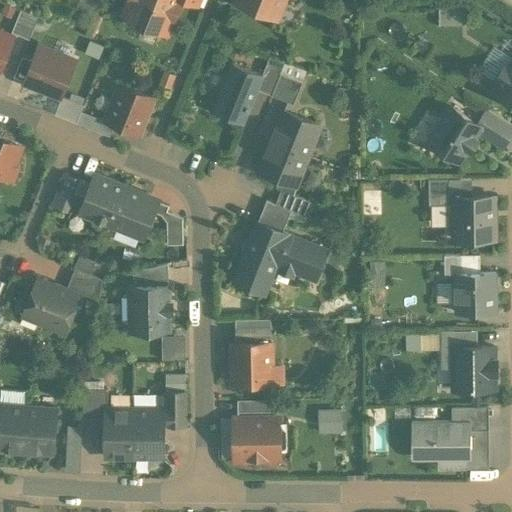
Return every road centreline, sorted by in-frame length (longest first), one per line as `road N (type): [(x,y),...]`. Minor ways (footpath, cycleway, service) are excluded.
road 1 (residential): [(201,495),(193,199),(146,166),(0,108)]
road 2 (residential): [(201,495),(0,485)]
road 3 (residential): [(511,496),(330,495)]
road 4 (residential): [(330,495),(201,495)]
